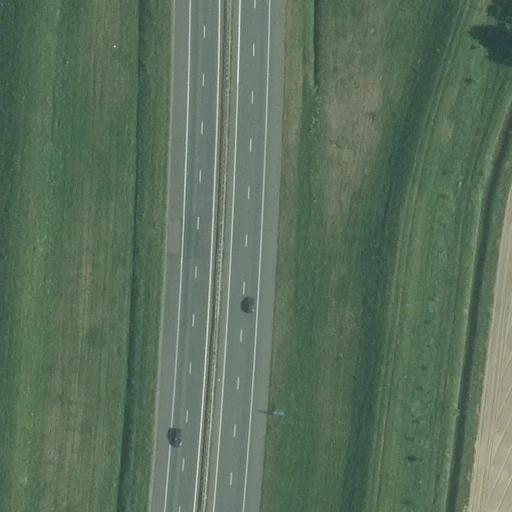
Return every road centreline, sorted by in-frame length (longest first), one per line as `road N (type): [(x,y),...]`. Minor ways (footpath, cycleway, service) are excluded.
road 1 (track): [(466,0),(417,163),(370,511)]
road 2 (track): [(318,511),(370,109),(367,0)]
road 3 (track): [(62,511),(95,0)]
road 4 (motorway): [(226,511),(254,0)]
road 5 (motorway): [(203,0),(178,511)]
